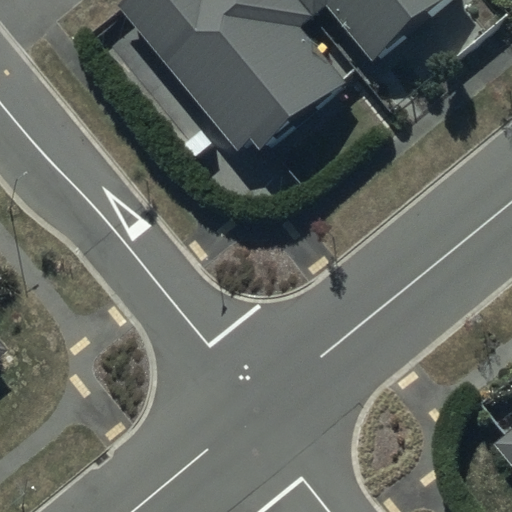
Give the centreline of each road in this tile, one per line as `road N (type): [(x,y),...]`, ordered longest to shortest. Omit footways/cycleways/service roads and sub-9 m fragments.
road 1 (residential): [(256,409),(0,98)]
road 2 (residential): [(511,198),(256,409)]
road 3 (residential): [(256,409),(132,511)]
road 4 (residential): [(336,511),(256,409)]
